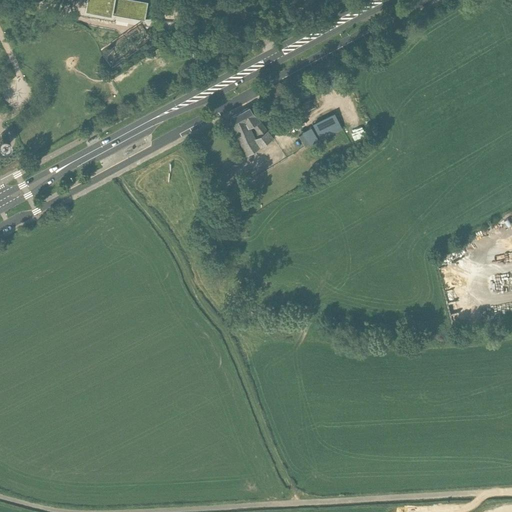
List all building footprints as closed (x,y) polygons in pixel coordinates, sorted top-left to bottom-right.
[(111,13),(113,0),(86,0),(85,9),(96,11),(111,13)] [(147,2),(138,0),(135,17),(144,18),(147,2)] [(159,11),(155,0),(149,0),(153,13),(159,11)] [(205,45),(195,47),(197,55),(206,53),(205,45)] [(267,129),(254,115),(248,107),(229,118),(234,127),(242,146),(247,154),(273,137),(267,129)] [(334,113),(312,124),(320,140),(342,129),(334,113)] [(318,141),(310,127),(303,131),(302,132),(302,134),(299,136),(304,146),(308,144),(309,146),(318,141)] [(244,224),(239,208),(239,207),(220,213),(225,229),(244,224)]
